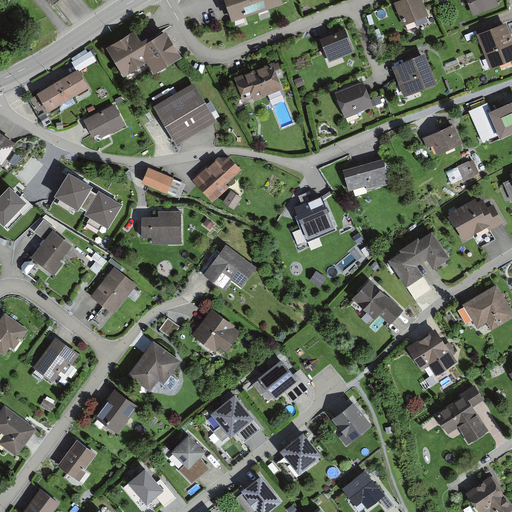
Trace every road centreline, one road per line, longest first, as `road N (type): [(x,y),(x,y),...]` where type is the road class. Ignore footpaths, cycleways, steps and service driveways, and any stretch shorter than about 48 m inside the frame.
road 1 (residential): [(0,105),(53,139),(105,157),(248,153),(302,165),(511,82)]
road 2 (residential): [(511,254),(424,316),(356,382),(188,511)]
road 3 (residential): [(364,0),(216,55),(190,40),(166,0)]
road 4 (residential): [(114,356),(0,505)]
road 5 (tertiary): [(0,80),(135,0)]
road 6 (residential): [(0,290),(31,291),(114,356)]
